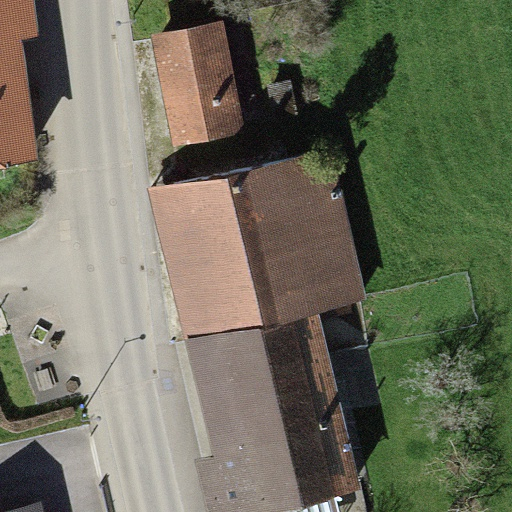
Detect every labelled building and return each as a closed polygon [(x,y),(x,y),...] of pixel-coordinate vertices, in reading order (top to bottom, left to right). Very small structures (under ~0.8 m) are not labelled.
[(4,0),(0,0),(0,160),(26,157),(4,0)] [(180,193),(250,176),(214,27),(145,43),(180,193)] [(180,193),(147,201),(181,344),(297,317),(361,301),(327,158),(250,176),(180,193)] [(234,511),(338,487),(297,317),(181,344),(210,463),(195,467),(205,511),(234,511)] [(41,511),(39,501),(0,510),(0,511),(41,511)]
